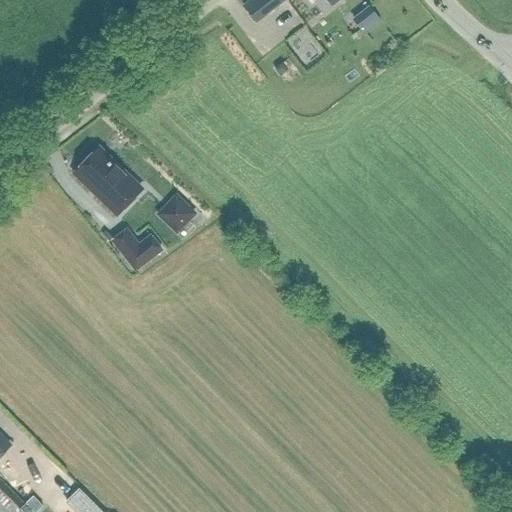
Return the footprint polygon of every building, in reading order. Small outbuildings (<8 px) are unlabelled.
[(248,0),(243,5),(255,21),(281,0),(248,0)] [(137,169),(158,149),(152,143),(132,163),(137,169)] [(98,147),(74,172),(118,214),(141,190),(98,147)] [(139,244),(125,255),(136,268),(161,248),(151,236),(139,244)] [(0,453),(9,444),(0,434),(0,453)] [(66,501),(77,511),(102,511),(79,488),(66,501)]
